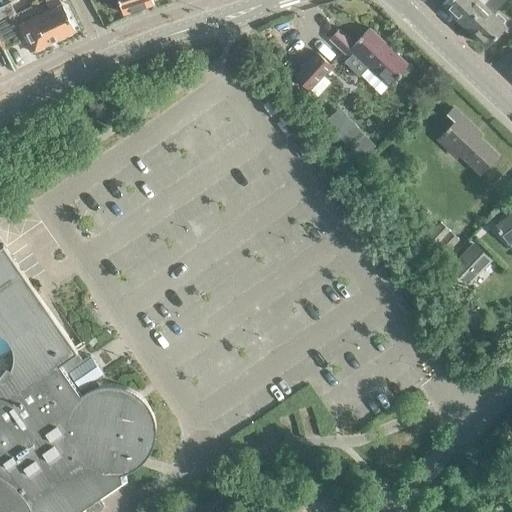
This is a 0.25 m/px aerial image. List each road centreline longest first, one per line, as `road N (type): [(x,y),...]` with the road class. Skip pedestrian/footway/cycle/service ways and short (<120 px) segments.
road 1 (secondary): [(108,57),(276,0)]
road 2 (residential): [(397,511),(511,382)]
road 3 (secondary): [(396,0),(511,107)]
road 4 (secondary): [(0,114),(108,57)]
